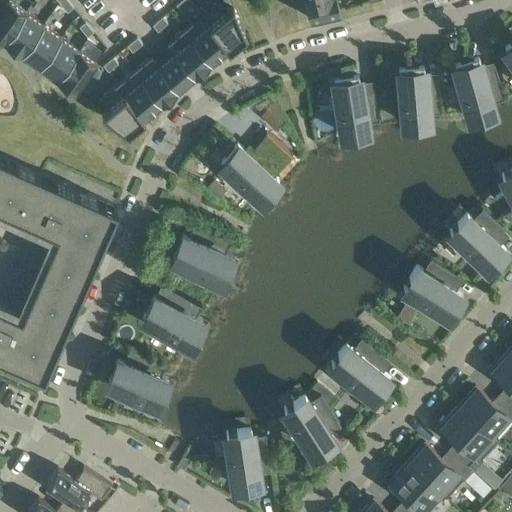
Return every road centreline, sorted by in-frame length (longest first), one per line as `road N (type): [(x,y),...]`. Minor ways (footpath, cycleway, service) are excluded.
road 1 (residential): [(501,0),(242,79),(195,115),(153,179),(70,382),(73,424)]
road 2 (residential): [(511,291),(312,511)]
road 3 (residential): [(73,424),(223,511)]
